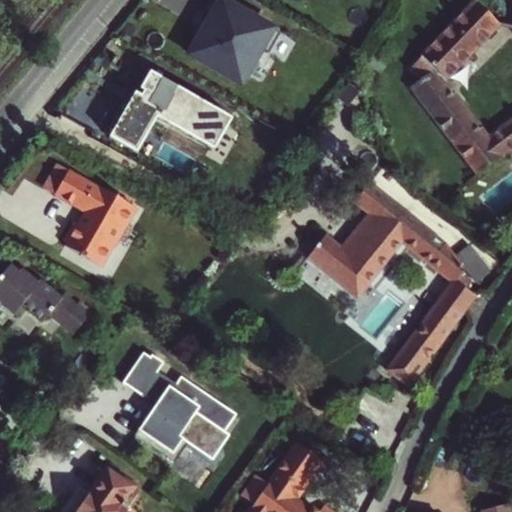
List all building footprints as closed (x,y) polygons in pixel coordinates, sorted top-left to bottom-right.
[(252,15),(226,0),(208,0),(201,12),(212,18),(205,31),(202,30),(187,55),(239,84),(259,49),(266,53),(278,33),(251,17),(252,15)] [(451,139),(452,138),(474,122),(443,86),(498,28),(476,2),(411,68),(420,80),(412,87),(451,139)] [(225,117),(148,73),(139,90),(142,92),(129,114),(118,108),(107,129),(135,146),(153,116),(207,147),(225,117)] [(511,120),(488,138),(474,122),(452,138),(476,173),(511,147),(511,120)] [(81,156),(78,163),(92,170),(95,164),(81,156)] [(132,208),(66,170),(53,194),(82,210),(77,219),(72,217),(58,240),(72,248),(74,254),(99,268),(132,208)] [(403,241),(458,279),(466,285),(470,281),(462,274),(465,270),(443,243),(369,184),(355,200),(370,214),(341,247),(326,235),(308,257),(357,298),(403,241)] [(0,310),(11,321),(18,311),(38,329),(44,322),(67,342),(84,322),(59,301),(57,304),(38,288),(36,291),(21,279),(16,277),(0,263),(0,310)] [(477,293),(466,285),(458,279),(449,290),(466,307),(477,293)] [(466,307),(449,290),(388,370),(408,385),(466,307)] [(123,384),(141,397),(142,395),(158,373),(164,364),(152,356),(150,359),(143,354),(123,384)] [(142,395),(158,406),(160,403),(159,403),(166,393),(169,396),(176,385),(158,373),(142,395)] [(158,406),(153,414),(152,413),(136,437),(163,456),(166,451),(177,459),(187,445),(212,462),(229,436),(224,433),(236,416),(181,378),(176,385),(169,396),(166,393),(159,403),(160,403),(158,406)] [(339,511),(330,506),(326,511),(325,511),(308,511),(308,509),(301,504),(307,496),(331,462),(304,444),(275,484),(262,475),(249,494),(262,504),(255,511),(339,511)] [(135,511),(128,507),(139,492),(134,488),(135,487),(110,470),(110,467),(109,466),(108,466),(76,511),(135,511)] [(325,511),(326,511),(307,496),(301,504),(308,509),(308,511),(325,511)]
